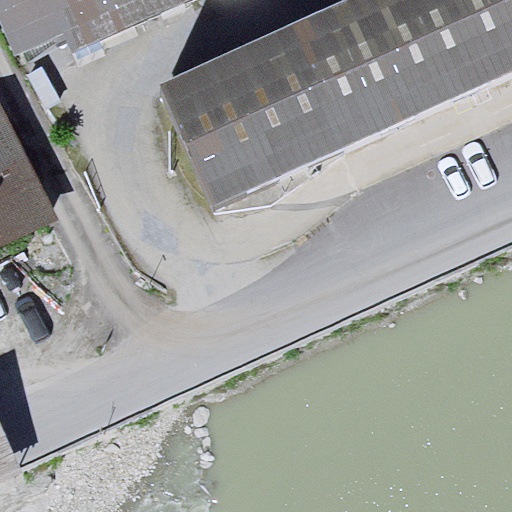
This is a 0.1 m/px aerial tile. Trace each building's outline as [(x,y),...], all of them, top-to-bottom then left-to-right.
[(0,0),(25,53),(144,0),(0,0)] [(511,82),(511,0),(384,0),(167,96),(219,212),(511,82)] [(421,162),(505,124),(496,103),(411,141),(421,162)] [(0,243),(45,221),(0,131),(0,243)] [(0,476),(13,470),(0,442),(0,476)]
